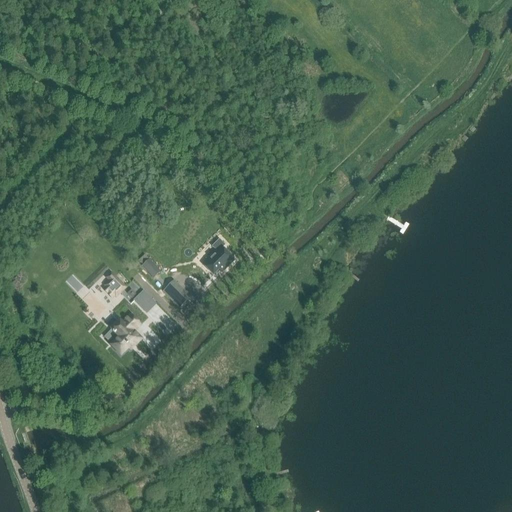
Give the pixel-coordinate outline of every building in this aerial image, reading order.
[(217,251),(203,265),(213,275),(219,269),(221,272),(222,272),(223,271),(234,260),(222,248),(225,245),(219,240),(212,246),(217,251)] [(149,260),(143,266),(155,278),(161,272),(149,260)] [(105,286),(106,287),(115,295),(116,297),(125,288),(111,273),(107,278),(110,281),(105,286)] [(156,300),(177,323),(193,309),(172,286),(156,300)] [(129,295),(132,298),(136,294),(133,291),(132,290),(128,294),(129,295)] [(134,300),(139,305),(148,296),(143,291),(134,300)] [(120,337),(111,346),(121,355),(129,348),(131,350),(141,339),(134,332),(141,325),(131,315),(122,324),(120,321),(112,330),(114,332),(113,333),(115,335),(116,334),(120,337)]
